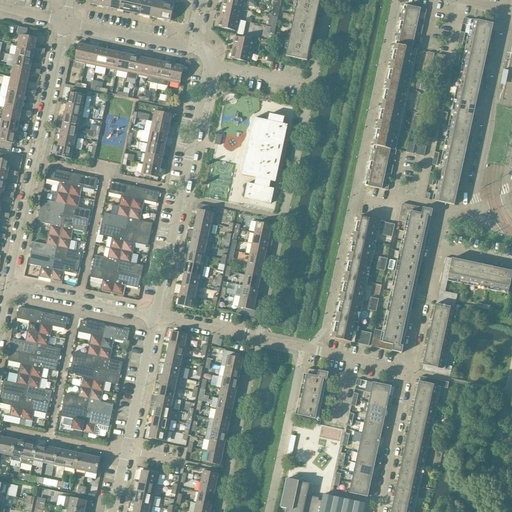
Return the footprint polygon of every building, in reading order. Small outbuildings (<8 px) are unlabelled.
[(111,0),(101,0),(100,6),(110,9),(111,0)] [(111,0),(110,9),(120,11),(122,0),(111,0)] [(122,0),(120,11),(130,13),(132,0),(122,0)] [(143,0),(132,0),(130,13),(140,15),(143,0)] [(153,1),(148,0),(143,0),(140,15),(150,17),(153,1)] [(243,0),(223,0),(224,1),(223,1),(222,5),(223,5),(223,6),(241,10),(243,0)] [(320,1),(315,0),(297,0),(294,16),(315,21),(317,14),(321,15),(323,8),(318,7),(320,1)] [(163,3),(153,1),(150,17),(160,19),(163,3)] [(174,5),(163,3),(160,19),(170,22),(174,5)] [(241,10),(223,6),(222,7),(221,7),(221,11),(220,17),(239,21),(241,10)] [(277,18),(280,7),(272,6),(270,16),(277,18)] [(426,11),(404,6),(401,16),(418,20),(419,14),(425,15),(426,11)] [(315,21),(294,16),(290,36),(311,41),(313,34),(317,35),(318,28),(314,27),(315,21)] [(418,20),(401,16),(399,26),(422,31),(423,26),(417,25),(418,20)] [(220,17),(219,23),(218,22),(217,26),(218,26),(218,28),(237,32),(239,21),(220,17)] [(474,21),(470,41),(488,45),(493,25),(474,21)] [(422,31),(399,26),(397,36),(414,39),(415,34),(421,35),(422,31)] [(37,39),(19,35),(17,46),(34,50),(35,48),(37,39)] [(311,41),(290,36),(285,57),(307,61),(308,54),(313,55),(314,48),(310,47),(311,41)] [(414,39),(397,36),(395,46),(413,50),(418,51),(418,46),(413,45),(414,39)] [(254,42),(235,38),(235,39),(234,39),(233,42),(234,43),(233,48),(252,52),(254,42)] [(470,41),(466,61),(484,65),(488,45),(470,41)] [(89,47),(78,45),(74,62),(85,64),(89,47)] [(260,45),(258,52),(266,53),(268,47),(260,45)] [(32,60),(34,52),(39,53),(40,49),(35,48),(34,50),(17,46),(15,55),(15,57),(32,60)] [(413,50),(395,46),(391,66),(409,70),(413,50)] [(99,49),(89,47),(85,64),(95,67),(99,49)] [(252,52),(233,48),(232,54),(231,54),(230,58),(231,58),(231,59),(249,63),(252,52)] [(110,52),(99,49),(95,67),(106,69),(110,52)] [(120,54),(110,52),(106,69),(116,71),(120,54)] [(434,54),(427,53),(423,73),(429,74),(434,54)] [(127,73),(131,56),(120,54),(116,71),(127,73)] [(137,76),(141,58),(131,56),(127,73),(126,78),(136,80),(137,76)] [(32,60),(15,57),(12,67),(30,71),(30,69),(32,60)] [(148,78),(152,61),(141,58),(137,76),(148,78)] [(157,85),(162,63),(152,61),(148,78),(147,82),(157,85)] [(466,61),(461,81),(480,85),(484,65),(466,61)] [(169,82),(173,65),(162,63),(157,85),(168,87),(169,82)] [(180,85),(183,67),(173,65),(169,82),(180,85)] [(409,70),(391,66),(386,86),(405,90),(409,70)] [(30,71),(12,67),(10,78),(27,81),(29,73),(34,74),(35,70),(30,69),(30,71)] [(429,74),(423,73),(419,90),(426,91),(429,74)] [(27,81),(10,78),(8,88),(25,92),(26,90),(27,81)] [(461,81),(457,101),(476,105),(480,85),(461,81)] [(405,90),(386,86),(382,106),(401,110),(405,90)] [(25,92),(8,88),(6,98),(23,102),(25,94),(30,95),(31,91),(26,90),(25,92)] [(72,94),(69,93),(67,104),(84,108),(86,97),(72,94)] [(415,111),(421,113),(425,96),(419,95),(415,111)] [(23,102),(6,98),(4,109),(21,113),(21,110),(23,102)] [(457,101),(453,121),(471,125),(476,105),(457,101)] [(84,108),(67,104),(65,114),(82,118),(84,108)] [(401,110),(382,106),(378,126),(396,130),(401,110)] [(21,113),(4,109),(1,119),(18,123),(20,115),(25,116),(26,112),(21,110),(21,113)] [(171,115),(154,111),(152,122),(169,126),(171,115)] [(82,118),(65,114),(62,125),(79,129),(82,118)] [(283,125),(284,118),(269,115),(268,122),(254,119),(241,176),(256,179),(254,185),(247,184),(244,199),(271,204),(274,189),(269,188),(270,182),(275,183),(287,126),(283,125)] [(414,116),(410,133),(417,134),(420,117),(414,116)] [(18,123),(1,119),(0,125),(0,130),(16,134),(17,131),(18,123)] [(453,121),(448,142),(467,146),(471,125),(453,121)] [(169,126),(152,122),(150,133),(167,137),(169,126)] [(79,129),(62,125),(60,135),(77,139),(79,129)] [(396,130),(378,126),(373,146),(392,150),(396,130)] [(16,134),(0,130),(0,141),(14,144),(16,136),(21,137),(22,133),(17,131),(16,134)] [(167,137),(150,133),(147,143),(165,147),(167,137)] [(417,134),(410,133),(406,153),(412,154),(417,134)] [(77,139),(60,135),(58,146),(75,150),(77,139)] [(448,142),(444,161),(463,166),(467,146),(448,142)] [(165,147),(147,143),(145,154),(162,157),(165,147)] [(415,155),(424,157),(426,145),(418,143),(415,155)] [(75,150),(58,146),(55,157),(58,157),(64,159),(73,160),(75,150)] [(392,150),(373,146),(371,156),(388,160),(389,154),(395,155),(396,151),(392,150)] [(0,170),(8,173),(8,170),(10,162),(5,161),(6,155),(0,153),(0,170)] [(162,157),(145,154),(143,164),(160,168),(162,157)] [(388,160),(371,156),(369,166),(392,171),(393,167),(387,165),(388,160)] [(444,161),(440,181),(458,185),(463,166),(444,161)] [(160,168),(143,164),(141,175),(158,179),(160,168)] [(392,171),(369,166),(367,176),(384,180),(385,174),(391,175),(392,171)] [(73,174),(49,169),(46,180),(59,183),(57,193),(68,196),(73,174)] [(8,173),(0,170),(0,181),(6,183),(7,175),(12,176),(13,172),(8,170),(8,173)] [(97,179),(73,174),(68,196),(80,198),(82,188),(95,191),(97,179)] [(384,180),(367,176),(365,186),(366,187),(387,191),(388,186),(383,185),(384,180)] [(440,181),(435,202),(454,206),(458,185),(440,181)] [(135,187),(110,182),(108,194),(121,196),(118,206),(130,209),(135,187)] [(159,193),(135,187),(130,209),(142,211),(144,201),(157,204),(159,193)] [(3,194),(0,192),(0,203),(1,204),(3,196),(8,197),(9,193),(4,191),(3,194)] [(55,203),(42,200),(40,211),(64,217),(68,196),(57,193),(55,203)] [(90,211),(78,208),(80,198),(68,196),(64,217),(88,222),(90,211)] [(402,337),(415,276),(428,217),(431,218),(432,211),(402,204),(398,221),(408,223),(385,332),(385,333),(402,337)] [(116,216),(104,214),(101,225),(126,230),(130,209),(118,206),(116,216)] [(152,224),(140,221),(142,211),(130,209),(126,230),(150,235),(152,224)] [(215,214),(198,210),(195,221),(213,225),(215,214)] [(64,217),(40,211),(37,223),(50,225),(48,235),(59,238),(64,217)] [(88,222),(64,217),(59,238),(71,240),(73,230),(86,233),(88,222)] [(358,217),(353,238),(372,242),(377,221),(358,217)] [(213,225),(195,221),(193,232),(210,235),(213,225)] [(274,227),(256,223),(254,234),(271,238),(274,227)] [(394,225),(384,223),(381,235),(392,238),(394,225)] [(126,230),(101,225),(99,236),(111,239),(109,249),(121,251),(126,230)] [(150,235),(126,230),(121,251),(133,254),(135,244),(147,246),(150,235)] [(210,235),(193,232),(191,242),(208,246),(210,235)] [(271,238),(254,234),(252,244),(269,248),(271,238)] [(46,245),(33,242),(31,254),(55,259),(59,238),(48,235),(46,245)] [(81,253),(69,250),(71,240),(59,238),(55,259),(79,264),(81,253)] [(353,238),(349,258),(368,262),(372,242),(353,238)] [(208,246),(191,242),(189,253),(206,257),(208,246)] [(269,248),(252,244),(250,255),(267,259),(269,248)] [(107,259),(95,256),(92,267),(116,272),(121,251),(109,249),(107,259)] [(143,266),(130,264),(133,254),(121,251),(116,272),(141,277),(143,266)] [(206,257),(189,253),(186,263),(204,267),(206,257)] [(31,254),(28,265),(41,268),(39,278),(50,280),(55,259),(31,254)] [(267,259),(250,255),(247,265),(264,269),(267,259)] [(349,258),(345,278),(364,282),(368,262),(349,258)] [(387,259),(378,258),(377,264),(386,266),(387,259)] [(445,292),(447,281),(448,278),(447,278),(452,259),(446,258),(435,305),(454,309),(457,295),(445,292)] [(79,264),(55,259),(50,280),(62,283),(64,273),(77,275),(79,264)] [(472,264),(452,259),(447,278),(448,278),(468,282),(472,264)] [(204,267),(186,263),(184,274),(201,278),(204,267)] [(492,268),(472,264),(468,282),(488,287),(492,268)] [(264,269),(247,265),(245,276),(262,280),(264,269)] [(116,272),(92,267),(90,278),(102,281),(100,291),(112,294),(116,272)] [(511,274),(511,272),(492,268),(488,287),(508,291),(511,274)] [(141,277),(116,272),(112,294),(123,296),(126,286),(138,289),(141,277)] [(201,278),(184,274),(182,285),(199,288),(201,278)] [(262,280),(245,276),(243,287),(260,290),(262,280)] [(345,278),(340,298),(359,302),(364,282),(345,278)] [(230,291),(241,292),(242,285),(231,284),(230,291)] [(199,288),(182,285),(180,295),(197,299),(199,288)] [(260,290),(243,287),(240,297),(258,301),(260,290)] [(197,299),(180,295),(177,306),(194,310),(197,299)] [(258,301),(240,297),(238,308),(255,312),(258,301)] [(340,298),(336,318),(355,322),(359,302),(340,298)] [(378,300),(370,298),(368,304),(377,306),(378,300)] [(454,309),(435,305),(431,325),(450,329),(454,309)] [(43,313),(19,308),(16,319),(29,322),(27,332),(39,335),(43,313)] [(67,318),(43,313),(39,335),(50,337),(52,327),(65,330),(67,318)] [(336,318),(332,339),(350,343),(355,322),(336,318)] [(105,326),(81,321),(78,333),(91,335),(89,345),(100,348),(105,326)] [(450,329),(431,325),(427,345),(445,349),(450,329)] [(129,332),(105,326),(100,348),(112,350),(114,340),(127,343),(129,332)] [(402,337),(385,333),(385,332),(375,330),(371,347),(401,354),(403,347),(400,346),(402,337)] [(25,342),(12,339),(10,350),(34,356),(39,335),(27,332),(25,342)] [(186,347),(189,336),(182,335),(172,332),(169,343),(186,347)] [(371,334),(360,332),(358,344),(368,347),(371,334)] [(61,350),(48,347),(50,337),(39,335),(34,356),(58,361),(61,350)] [(186,347),(169,343),(167,354),(184,357),(186,347)] [(96,369),(100,348),(89,345),(88,346),(87,353),(86,355),(74,353),(71,364),(96,369)] [(445,349),(427,345),(422,366),(441,370),(441,369),(445,349)] [(122,363),(110,360),(112,350),(100,348),(96,369),(120,374),(122,363)] [(200,356),(200,355),(201,351),(190,349),(189,355),(199,357),(200,356)] [(34,356),(10,350),(7,362),(20,364),(18,374),(29,377),(34,356)] [(243,371),(245,360),(239,359),(240,355),(224,351),(220,366),(225,367),(243,371)] [(184,357),(167,354),(165,364),(182,368),(184,357)] [(58,361),(34,356),(29,377),(41,379),(43,369),(56,372),(58,361)] [(96,369),(71,364),(69,375),(82,378),(79,388),(91,390),(96,369)] [(182,368),(165,364),(162,375),(180,379),(182,368)] [(441,370),(422,366),(421,371),(450,377),(451,371),(441,369),(441,370)] [(243,371),(225,367),(223,378),(240,382),(243,371)] [(120,374),(96,369),(91,390),(103,393),(105,383),(118,385),(120,374)] [(315,420),(322,389),(324,380),(327,381),(328,374),(308,369),(298,416),(315,420)] [(16,384),(3,382),(1,393),(25,398),(29,377),(18,374),(16,384)] [(180,379),(162,375),(160,385),(177,389),(180,379)] [(52,392),(39,389),(41,379),(29,377),(25,398),(49,403),(52,392)] [(420,377),(419,381),(419,382),(437,386),(437,387),(447,389),(448,383),(420,377)] [(240,382),(223,378),(221,389),(238,392),(240,382)] [(437,386),(419,382),(414,403),(433,407),(437,387),(437,386)] [(391,387),(372,383),(370,393),(389,397),(391,387)] [(177,389),(160,385),(158,396),(175,400),(177,389)] [(77,398),(65,395),(62,406),(87,411),(91,390),(79,388),(77,398)] [(238,392),(221,389),(219,399),(236,403),(238,392)] [(113,405),(101,402),(103,393),(91,390),(87,411),(111,416),(113,405)] [(20,419),(25,398),(1,393),(0,395),(0,404),(11,406),(9,417),(16,418),(20,419)] [(389,397),(370,393),(368,403),(387,407),(389,397)] [(175,400),(158,396),(155,407),(173,410),(175,400)] [(47,414),(49,403),(25,398),(20,419),(32,422),(34,412),(47,414)] [(236,403),(219,399),(216,410),(233,413),(236,403)] [(387,407),(368,403),(366,413),(385,417),(387,407)] [(433,407),(414,403),(410,423),(429,427),(433,407)] [(87,411),(62,406),(60,417),(73,420),(70,430),(82,433),(87,411)] [(173,410),(155,407),(153,417),(170,421),(173,410)] [(233,413),(216,410),(214,420),(231,424),(233,413)] [(111,416),(87,411),(82,433),(94,435),(96,425),(108,428),(111,416)] [(385,417),(366,413),(364,423),(382,427),(385,417)] [(170,421),(153,417),(151,428),(168,431),(170,421)] [(231,424),(214,420),(209,419),(207,430),(212,431),(229,434),(231,424)] [(382,427),(364,423),(362,433),(380,437),(382,427)] [(410,423),(406,443),(424,447),(429,427),(410,423)] [(168,431),(151,428),(149,439),(166,442),(168,431)] [(229,434),(212,431),(207,430),(205,440),(209,441),(227,445),(229,434)] [(380,437),(362,433),(359,443),(378,447),(380,437)] [(15,441),(4,438),(1,454),(11,457),(15,441)] [(25,443),(15,441),(11,457),(22,459),(25,443)] [(227,445),(209,441),(207,452),(224,456),(227,445)] [(32,466),(33,461),(36,445),(25,443),(22,459),(21,464),(32,466)] [(378,447),(359,443),(357,453),(376,457),(378,447)] [(424,447),(406,443),(401,463),(420,467),(424,447)] [(47,447),(36,445),(33,461),(43,463),(47,447)] [(57,450),(47,447),(43,463),(54,466),(57,450)] [(68,452),(57,450),(54,466),(64,468),(68,452)] [(78,454),(68,452),(64,468),(75,470),(78,454)] [(224,456),(207,452),(205,463),(222,467),(224,456)] [(376,457),(357,453),(355,463),(374,467),(376,457)] [(89,456),(78,454),(75,470),(85,472),(89,456)] [(95,480),(100,459),(89,456),(85,472),(84,477),(95,480)] [(374,467),(355,463),(353,473),(372,477),(374,467)] [(420,467),(401,463),(397,483),(416,487),(420,467)] [(159,475),(142,471),(139,482),(156,486),(159,475)] [(220,475),(203,471),(201,482),(218,486),(220,475)] [(372,477),(353,473),(351,483),(370,487),(372,477)] [(363,511),(365,504),(323,495),(322,501),(318,501),(319,498),(307,496),(309,484),(286,479),(280,508),(286,509),(285,511),(363,511)] [(156,486),(139,482),(137,493),(154,496),(156,486)] [(218,486),(201,482),(198,493),(216,497),(218,486)] [(10,485),(0,483),(0,494),(2,495),(7,496),(10,485)] [(370,487),(351,483),(349,493),(367,497),(370,487)] [(397,483),(393,503),(412,507),(416,487),(397,483)] [(154,496),(137,493),(135,503),(152,507),(154,496)] [(216,497),(198,493),(196,503),(213,507),(216,497)] [(81,511),(84,511),(86,502),(66,497),(58,495),(56,506),(63,508),(68,509),(81,511)] [(150,511),(152,507),(135,503),(132,511),(150,511)] [(212,511),(213,507),(196,503),(194,511),(212,511)] [(393,503),(390,511),(410,511),(412,507),(393,503)]
